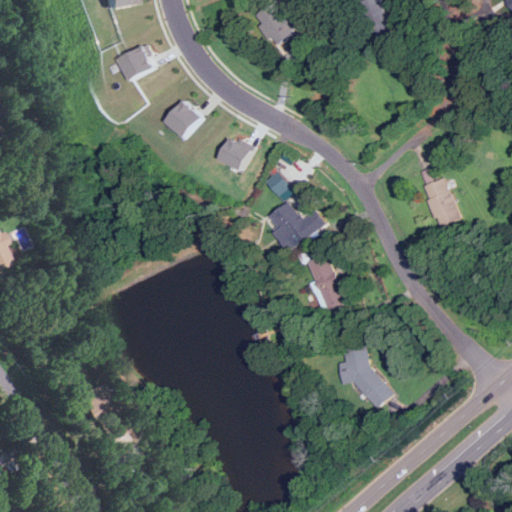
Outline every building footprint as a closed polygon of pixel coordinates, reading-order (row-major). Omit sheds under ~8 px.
[(102,0),(104,8),(139,1),(138,0),(102,0)] [(278,0),(257,15),(279,45),(301,29),(280,0),(278,0)] [(395,40),(382,0),(362,0),(376,46),(395,40)] [(139,80),(163,65),(150,44),(127,59),(139,80)] [(209,116),(191,100),(172,121),(191,137),(209,116)] [(258,149),(236,137),(225,158),(247,169),(258,149)] [(447,176),(440,178),(436,167),(422,172),(440,226),(461,219),(447,176)] [(268,181),(286,200),(298,190),(280,170),(268,181)] [(304,219),(292,201),(269,216),(292,249),(328,225),(318,210),(304,219)] [(8,229),(12,244),(17,243),(19,250),(30,247),(24,226),(8,229)] [(0,235),(0,267),(12,262),(0,235)] [(330,254),(309,262),(328,310),(348,302),(330,254)] [(369,342),(347,346),(349,359),(344,362),(348,383),(360,380),(377,406),(394,395),(393,392),(372,359),(369,342)] [(108,409),(101,382),(82,387),(89,414),(108,409)]
